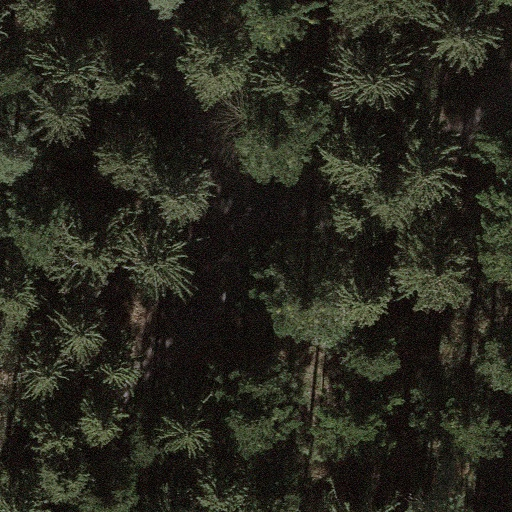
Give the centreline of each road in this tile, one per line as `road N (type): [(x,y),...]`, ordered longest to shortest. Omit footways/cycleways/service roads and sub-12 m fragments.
road 1 (track): [(293,231),(191,315),(20,511)]
road 2 (track): [(293,231),(146,0)]
road 3 (track): [(511,104),(293,231)]
